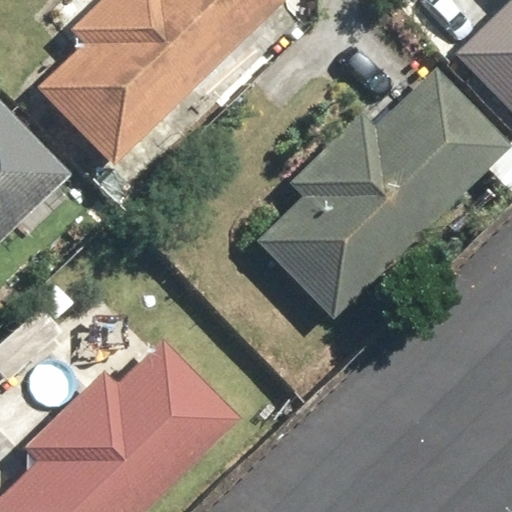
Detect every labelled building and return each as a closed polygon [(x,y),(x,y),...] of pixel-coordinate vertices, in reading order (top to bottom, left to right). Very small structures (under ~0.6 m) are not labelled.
[(105,155),(261,0),(128,0),(39,89),(105,155)] [(511,0),(495,0),(449,44),(511,109),(511,0)] [(258,240),(322,303),(487,139),(424,76),(258,240)] [(0,217),(45,175),(0,128),(0,217)] [(28,304),(0,331),(0,392),(1,394),(59,336),(28,304)] [(0,493),(0,511),(124,511),(220,422),(151,350),(0,493)]
